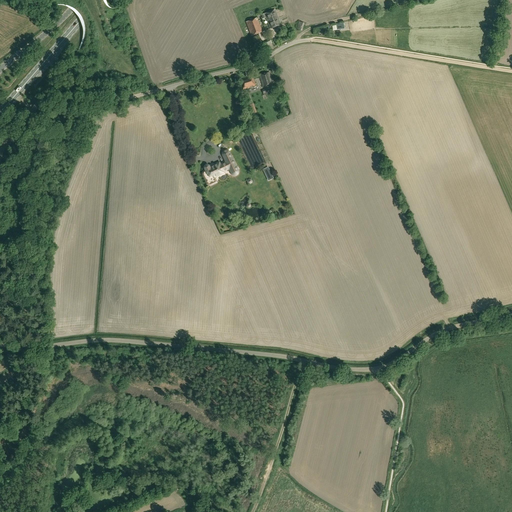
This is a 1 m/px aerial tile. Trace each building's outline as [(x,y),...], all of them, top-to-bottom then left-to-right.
[(281,25),(275,10),(261,15),(263,18),(265,17),(269,29),(281,25)] [(251,36),(262,32),(257,18),(246,22),(251,36)] [(263,87),(273,84),(269,72),(259,75),(263,87)] [(247,79),(247,78),(240,80),(243,90),(250,87),(252,86),(253,87),(256,85),(253,78),(247,79)] [(238,170),(229,153),(229,152),(229,151),(228,151),(227,150),(226,150),(225,150),(224,150),(224,151),(223,151),(223,152),(222,152),(222,153),(222,154),(222,155),(226,162),(220,165),(219,162),(209,167),(209,166),(208,165),(207,165),(206,165),(205,165),(205,166),(204,166),(204,167),(204,168),(205,170),(203,171),(203,172),(202,173),(202,174),(202,175),(207,184),(207,185),(208,185),(209,185),(210,185),(211,185),(212,184),(212,183),(212,182),(212,181),(211,179),(224,173),(223,172),(227,170),(228,169),(229,170),(230,170),(230,171),(231,173),(231,174),(232,174),(232,175),(233,175),(234,175),(234,176),(235,176),(236,175),(237,175),(237,174),(238,173),(238,172),(238,171),(238,170)]
